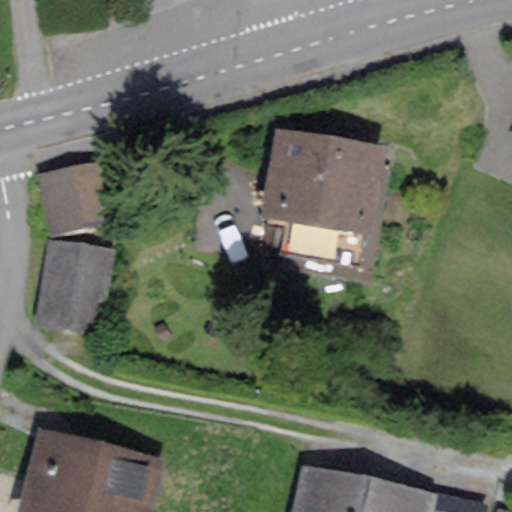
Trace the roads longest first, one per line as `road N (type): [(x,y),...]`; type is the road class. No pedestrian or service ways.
road 1 (track): [(511,487),(113,394),(0,339)]
road 2 (unclassified): [(26,124),(282,53)]
road 3 (unclassified): [(282,53),(474,0)]
road 4 (residential): [(26,124),(18,0)]
